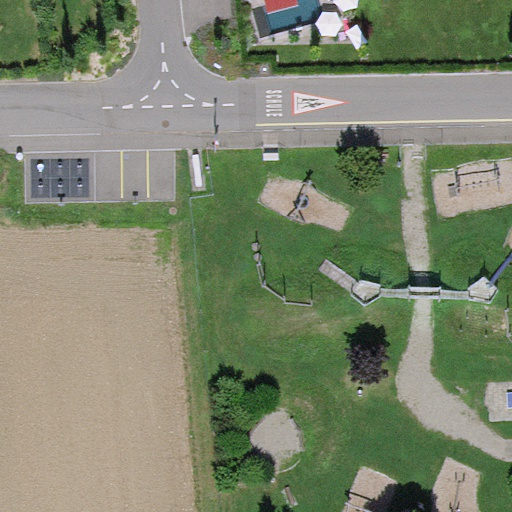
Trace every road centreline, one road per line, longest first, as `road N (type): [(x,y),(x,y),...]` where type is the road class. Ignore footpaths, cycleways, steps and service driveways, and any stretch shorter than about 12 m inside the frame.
road 1 (residential): [(511,103),(167,117)]
road 2 (residential): [(167,117),(0,122)]
